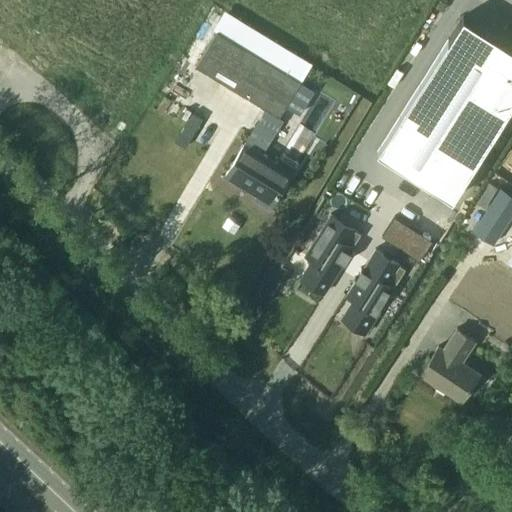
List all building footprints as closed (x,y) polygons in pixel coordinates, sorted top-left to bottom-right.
[(216,31),(195,66),(265,108),(244,142),(245,143),(262,153),(283,119),(278,117),(285,106),(299,115),(315,90),(300,81),(311,63),(224,10),(213,28),(216,31)] [(462,15),(377,151),(452,199),(511,104),(511,46),(498,38),(493,46),(459,25),(464,17),(462,15)] [(245,143),(225,176),(256,195),(254,198),(270,208),(288,178),(296,164),(282,155),(278,163),(245,143)] [(511,194),(500,187),(472,230),(493,244),(511,214),(511,194)] [(302,278),(300,280),(324,295),(361,236),(331,217),(306,257),(312,261),(308,267),(330,281),(324,292),(302,278)] [(342,317),(341,319),(365,333),(393,288),(404,270),(398,266),(374,251),(346,296),(353,300),(348,307),(371,321),(364,331),(342,317)] [(438,346),(419,374),(461,401),(479,373),(461,361),(475,340),(456,328),(443,349),(438,346)]
